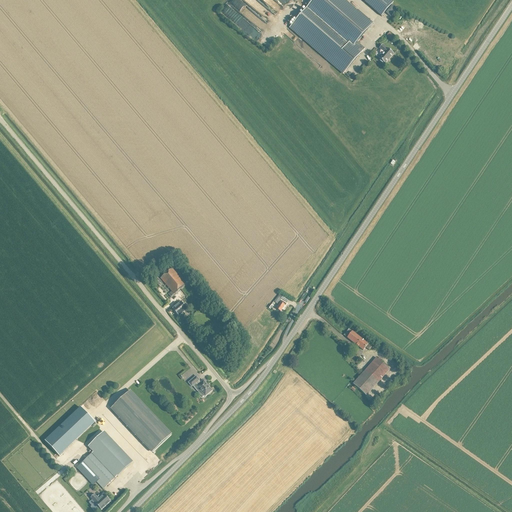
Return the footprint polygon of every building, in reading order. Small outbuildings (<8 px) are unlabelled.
[(286,0),(268,0),(278,9),(286,0)] [(313,0),(289,28),(343,75),(367,47),(364,44),(362,46),(357,42),(373,24),(358,10),(357,11),(344,0),(313,0)] [(361,0),(381,17),(393,3),(389,0),(361,0)] [(394,54),(388,49),(387,49),(382,45),(379,48),(381,50),(380,51),(380,52),(380,53),(381,55),(381,56),(379,59),(380,60),(380,61),(383,63),(385,64),(394,54)] [(171,297),(174,295),(186,285),(172,269),(160,279),(171,292),(168,294),(171,297)] [(288,300),(284,297),(279,294),(274,302),(278,304),(281,299),(287,302),(288,300)] [(280,312),(285,305),(280,302),(276,309),(280,312)] [(183,306),(180,303),(172,309),(179,317),(186,310),(189,308),(186,304),(183,306)] [(369,350),(371,347),(348,329),(344,335),(363,351),(365,348),(369,350)] [(382,361),(379,358),(378,359),(376,358),(353,384),(366,396),(389,370),(381,362),(382,361)] [(201,383),(199,381),(199,380),(196,376),(188,383),(192,387),(195,384),(197,386),(202,392),(200,394),(203,397),(205,396),(212,391),(204,381),(201,383)] [(152,453),(172,435),(130,391),(111,409),(152,453)] [(95,423),(81,407),(45,441),(60,456),(95,423)] [(132,462),(129,458),(105,433),(89,447),(94,452),(83,462),(94,474),(92,476),(97,482),(103,489),(132,462)] [(90,499),(98,507),(101,510),(111,502),(104,493),(100,497),(99,496),(97,498),(94,495),(90,499)]
